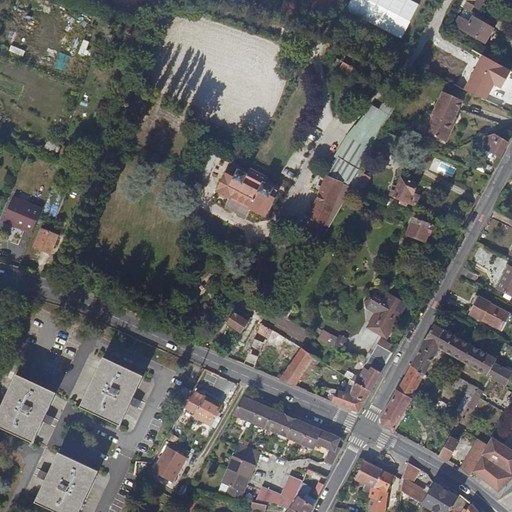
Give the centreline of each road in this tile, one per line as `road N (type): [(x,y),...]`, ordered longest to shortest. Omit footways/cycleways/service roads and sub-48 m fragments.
road 1 (secondary): [(364,429),(97,308),(0,275)]
road 2 (residential): [(364,429),(511,158)]
road 3 (secondary): [(471,490),(364,429)]
